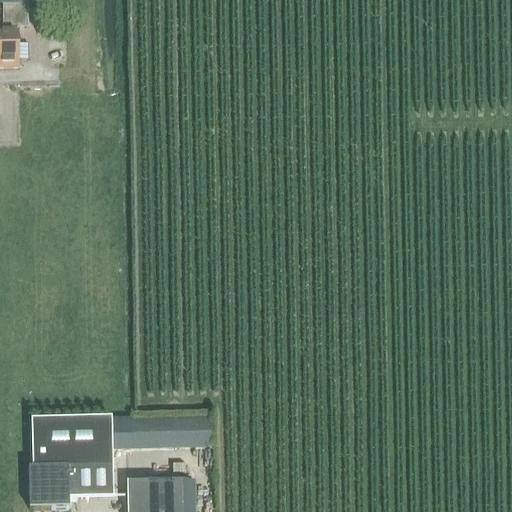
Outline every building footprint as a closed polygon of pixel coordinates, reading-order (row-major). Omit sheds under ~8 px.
[(28,29),(28,4),(38,4),(39,21),(60,20),(59,0),(0,0),(0,5),(3,5),(3,30),(28,29)] [(0,69),(14,69),(14,34),(0,34),(0,69)] [(149,413),(149,436),(174,435),(173,413),(149,413)] [(29,471),(28,471),(29,511),(41,511),(69,511),(68,472),(112,471),(111,421),(30,424),(32,471),(29,471)] [(127,511),(195,511),(194,484),(126,486),(127,511)]
